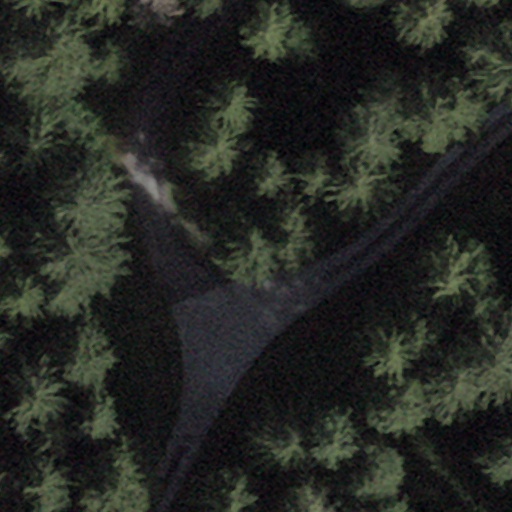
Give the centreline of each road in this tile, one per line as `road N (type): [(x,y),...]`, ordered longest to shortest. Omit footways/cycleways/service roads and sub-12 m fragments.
road 1 (unclassified): [(156,511),(250,345),(511,120)]
road 2 (track): [(267,0),(187,119),(198,257),(250,345)]
